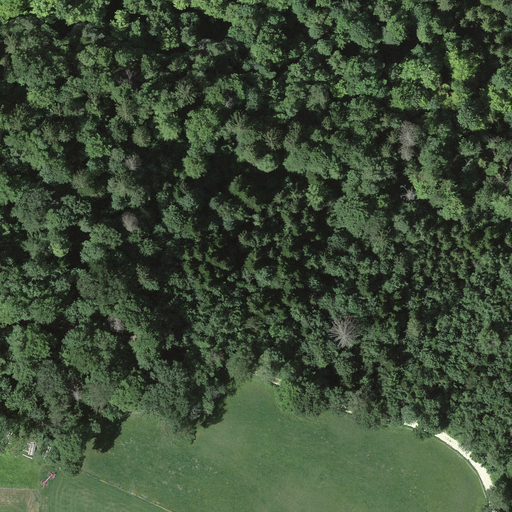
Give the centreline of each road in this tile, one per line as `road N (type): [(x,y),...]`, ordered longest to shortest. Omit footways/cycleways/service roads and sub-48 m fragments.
road 1 (track): [(493,511),(487,481),(469,455),(430,430),(355,413),(226,360),(0,312)]
road 2 (track): [(180,111),(214,165),(511,220)]
